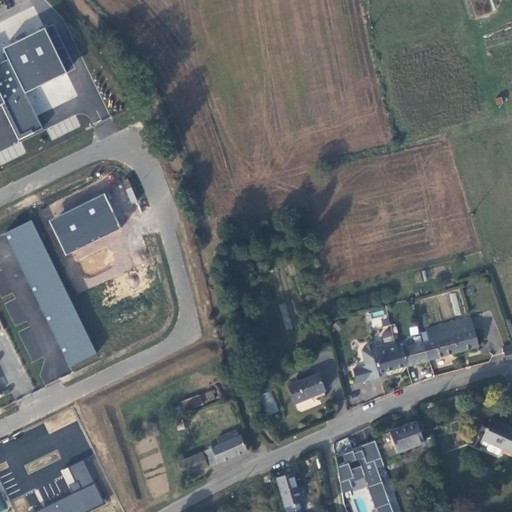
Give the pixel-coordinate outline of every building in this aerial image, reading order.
[(0,105),(2,105),(18,139),(42,128),(25,93),(67,73),(45,28),(4,49),(9,60),(0,63),(0,105)] [(498,98),(493,99),(495,106),(501,104),(498,98)] [(105,193),(49,221),(65,254),(121,228),(105,193)] [(5,234),(70,366),(96,354),(32,221),(5,234)] [(380,316),(384,315),(383,310),(370,313),(374,328),(382,326),(380,316)] [(442,339),(474,331),(470,319),(438,328),(442,339)] [(429,362),(430,363),(479,349),(474,331),(442,339),(438,328),(429,331),(429,334),(422,335),(424,344),(429,362)] [(406,370),(430,363),(429,362),(424,344),(408,348),(405,340),(394,343),(397,352),(400,351),(406,370)] [(385,375),(406,370),(400,351),(397,352),(394,343),(375,348),(372,346),(364,348),(360,352),(364,366),(360,368),(365,384),(379,380),(378,377),(385,375)] [(326,392),(318,376),(288,388),(295,405),(326,392)] [(260,395),(268,415),(279,411),(271,391),(260,395)] [(506,425),(491,418),(487,425),(481,422),(477,429),(484,432),(481,439),(511,453),(511,429),(506,426),(506,425)] [(417,422),(390,432),(398,452),(425,442),(417,422)] [(202,454),(208,467),(246,454),(241,439),(239,440),(236,433),(217,441),(219,447),(211,451),(202,454)] [(333,454),(344,493),(369,485),(376,511),(398,511),(378,441),(333,454)] [(200,446),(202,454),(211,451),(208,444),(200,446)] [(193,456),(200,471),(208,467),(202,454),(193,456)] [(184,476),(200,471),(193,456),(178,462),(184,476)] [(85,511),(103,502),(83,459),(67,467),(80,488),(36,511),(85,511)] [(293,475),(278,479),(287,511),(301,511),(299,503),(302,502),(293,475)]
